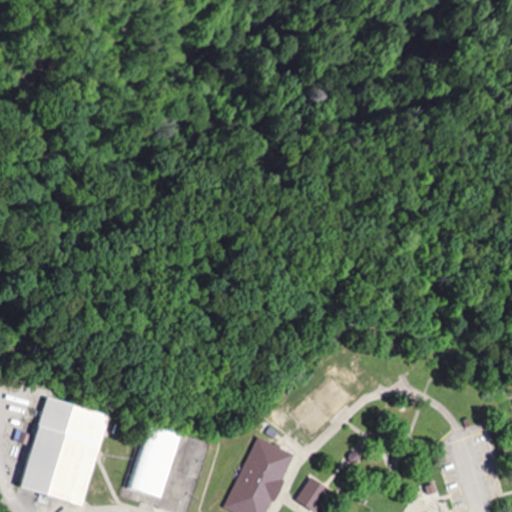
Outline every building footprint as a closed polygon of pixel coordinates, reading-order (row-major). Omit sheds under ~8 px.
[(367,389),(334,356),(280,410),(312,443),(367,389)] [(17,486),(83,504),(107,416),(41,398),(17,486)] [(176,436),(143,428),(128,492),(161,500),(176,436)] [(220,505),(235,511),(266,511),(294,455),(252,435),(220,505)] [(311,511),(313,511),(328,491),(310,478),(294,500),(311,511)]
